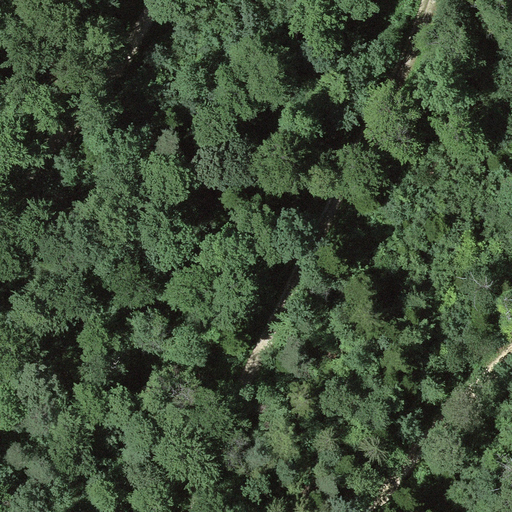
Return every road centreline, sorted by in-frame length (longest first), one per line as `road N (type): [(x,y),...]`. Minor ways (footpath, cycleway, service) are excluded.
road 1 (track): [(197,511),(239,402),(432,0)]
road 2 (track): [(0,204),(127,58),(161,0)]
road 3 (track): [(511,352),(416,445),(374,511)]
